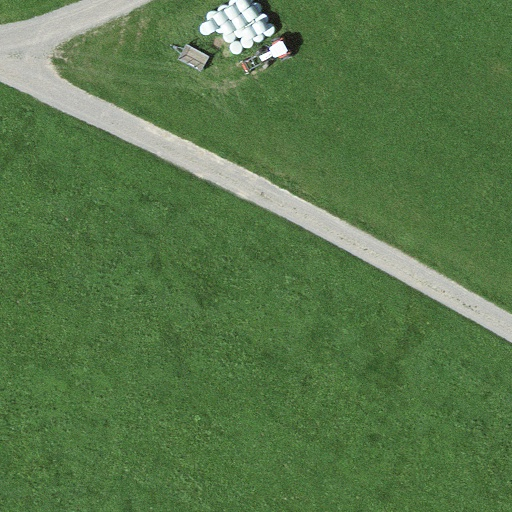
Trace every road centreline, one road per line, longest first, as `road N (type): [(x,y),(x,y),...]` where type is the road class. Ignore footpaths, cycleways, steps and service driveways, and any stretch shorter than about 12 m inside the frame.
road 1 (track): [(511,324),(0,73)]
road 2 (track): [(121,0),(75,23),(0,42)]
